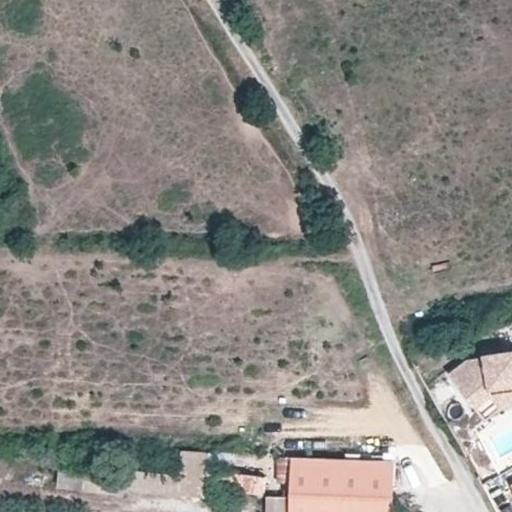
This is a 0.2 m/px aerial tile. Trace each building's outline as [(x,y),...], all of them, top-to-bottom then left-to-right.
[(498,392),(511,390),(511,349),(486,352),(488,356),(468,358),(451,373),(476,406),(492,393),(491,387),(498,386),(498,392)] [(511,405),(511,390),(498,392),(499,407),(511,405)] [(179,449),(181,494),(209,492),(207,448),(179,449)] [(394,511),(395,462),(292,459),(290,511),(394,511)] [(264,492),(265,472),(236,471),(235,491),(264,492)] [(290,511),(290,495),(268,495),(267,511),(290,511)]
